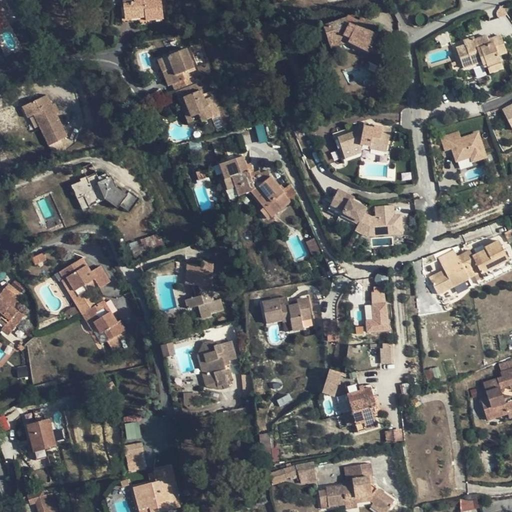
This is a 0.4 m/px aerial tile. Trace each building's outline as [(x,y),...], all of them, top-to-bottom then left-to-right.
[(134,0),(134,2),(124,3),(126,19),(145,17),(146,20),(164,19),(161,0),(134,0)] [(0,4),(0,24),(8,19),(0,4)] [(348,15),(346,18),(348,22),(355,25),(356,24),(372,31),(375,24),(360,17),(359,20),(348,15)] [(346,18),(322,26),(328,43),(343,38),(345,44),(349,42),(368,52),(369,51),(378,55),(386,39),(372,31),(356,24),(355,25),(348,22),(346,18)] [(0,30),(11,24),(8,19),(0,24),(0,30)] [(324,50),(330,48),(328,43),(322,26),(316,28),(324,50)] [(473,37),(463,40),(472,65),(481,62),(483,68),(487,67),(501,62),(498,55),(506,52),(500,35),(488,40),(486,35),(475,39),(473,37)] [(328,43),(330,48),(330,49),(345,44),(343,38),(328,43)] [(472,65),(463,40),(462,41),(464,45),(456,48),(463,68),(472,65)] [(158,60),(163,72),(166,70),(172,84),(190,77),(188,73),(195,70),(186,48),(158,60)] [(503,69),(501,62),(487,67),(489,73),(503,69)] [(169,86),(172,84),(166,70),(163,72),(169,86)] [(175,92),(194,84),(191,77),(190,77),(172,84),(175,92)] [(182,97),(202,89),(203,89),(200,81),(194,84),(175,92),(178,99),(182,97)] [(219,114),(220,116),(230,114),(218,88),(210,91),(219,114)] [(188,111),(184,113),(189,124),(192,123),(199,119),(201,122),(208,119),(219,114),(210,91),(204,94),(202,89),(182,97),(188,111)] [(51,104),(47,95),(22,107),(27,118),(34,115),(49,146),(67,137),(56,114),(51,104)] [(178,99),(184,113),(188,111),(182,97),(178,99)] [(511,102),(501,109),(511,129),(511,102)] [(55,103),(51,104),(56,114),(60,112),(55,103)] [(148,131),(144,117),(133,106),(128,119),(141,133),(148,131)] [(156,114),(144,117),(148,131),(160,127),(156,114)] [(234,124),(230,114),(220,116),(225,128),(234,124)] [(334,133),(331,123),(322,126),(325,136),(334,133)] [(358,131),(350,133),(355,146),(360,144),(370,146),(370,149),(386,152),(390,129),(373,125),(373,127),(363,126),(359,126),(358,131)] [(459,130),(439,136),(444,151),(451,149),(458,168),(488,158),(479,130),(461,136),(459,130)] [(342,150),(355,146),(350,133),(338,137),(342,150)] [(343,154),(356,150),(355,146),(342,150),(343,154)] [(251,192),(264,207),(288,199),(282,190),(270,176),(268,171),(260,173),(260,171),(250,174),(244,156),(219,164),(228,189),(234,187),(238,196),(251,192)] [(210,176),(207,169),(196,173),(199,180),(210,176)] [(83,197),(89,207),(105,200),(117,209),(119,206),(129,213),(139,198),(129,191),(126,194),(116,187),(111,176),(108,177),(106,173),(97,177),(96,174),(87,178),(86,176),(79,179),(80,181),(71,186),(77,199),(83,197)] [(288,199),(297,196),(290,184),(282,190),(288,199)] [(368,233),(372,216),(364,212),(366,207),(352,200),(345,196),(347,192),(338,188),(335,195),(340,198),(336,206),(344,210),(342,213),(359,222),(356,228),(364,232),(368,233)] [(340,198),(335,195),(331,203),(336,206),(340,198)] [(82,210),(89,207),(83,197),(77,199),(82,210)] [(291,202),(288,199),(264,207),(265,210),(266,210),(271,217),(291,202)] [(377,216),(372,216),(368,233),(393,232),(393,227),(402,227),(401,215),(394,215),(391,215),(391,205),(376,205),(377,216)] [(268,220),(271,217),(266,210),(265,210),(262,213),(268,220)] [(504,236),(511,233),(508,228),(502,231),(504,236)] [(151,235),(157,248),(166,244),(160,231),(151,235)] [(139,256),(157,248),(151,235),(133,243),(139,256)] [(232,253),(229,236),(213,240),(216,256),(232,253)] [(481,247),(482,249),(484,252),(472,259),(481,274),(488,270),(507,259),(496,240),(481,247)] [(482,249),(470,256),(472,259),(484,252),(482,249)] [(481,274),(472,259),(470,256),(467,251),(455,258),(451,252),(437,260),(444,273),(446,275),(430,284),(441,304),(472,287),(468,280),(481,274)] [(39,254),(29,258),(32,266),(43,262),(39,254)] [(510,264),(507,259),(488,270),(481,274),(484,278),(510,264)] [(76,298),(85,292),(82,286),(92,281),(97,290),(108,284),(97,265),(86,271),(79,260),(57,272),(62,280),(64,278),(76,298)] [(189,287),(195,287),(201,287),(203,295),(197,297),(187,299),(189,308),(197,306),(200,319),(210,316),(210,314),(223,312),(221,301),(212,302),(209,288),(213,288),(214,263),(206,262),(205,268),(190,267),(190,277),(189,287)] [(362,273),(362,274),(354,275),(355,284),(364,283),(364,289),(375,287),(374,273),(362,273)] [(428,282),(430,284),(446,275),(444,273),(428,282)] [(94,307),(85,292),(76,298),(64,278),(62,280),(60,281),(89,332),(94,329),(84,312),(94,307)] [(195,287),(197,297),(203,295),(201,287),(195,287)] [(0,322),(3,325),(9,330),(20,317),(10,308),(16,300),(2,288),(0,290),(0,322)] [(366,333),(389,331),(386,290),(371,292),(372,304),(364,305),(366,333)] [(280,300),(263,303),(267,323),(284,320),(284,322),(293,320),(295,330),(306,328),(304,320),(312,318),(308,298),(300,300),(300,304),(291,306),(290,305),(286,306),(285,304),(281,305),(280,300)] [(94,329),(89,332),(98,347),(104,343),(108,352),(116,347),(112,338),(122,333),(116,324),(114,326),(100,304),(94,307),(84,312),(94,329)] [(0,329),(6,334),(9,330),(3,325),(0,328),(0,329)] [(159,345),(162,357),(171,354),(168,342),(159,345)] [(222,364),(226,363),(225,361),(233,358),(229,342),(212,347),(211,342),(201,344),(204,355),(201,355),(204,364),(202,365),(205,377),(203,378),(205,386),(213,383),(215,387),(220,385),(221,389),(229,386),(227,378),(230,377),(228,370),(224,371),(222,364)] [(380,344),(381,364),(392,363),(391,343),(380,344)] [(200,378),(203,378),(205,377),(202,365),(197,366),(200,378)] [(507,414),(511,412),(511,395),(504,398),(500,388),(509,385),(511,390),(511,389),(511,368),(500,371),(502,377),(483,383),(488,398),(481,399),(487,420),(507,414)] [(249,376),(241,376),(243,395),(250,394),(249,376)] [(338,396),(341,386),(334,383),(330,393),(338,396)] [(122,385),(119,388),(119,398),(127,391),(122,385)] [(378,426),(375,416),(372,408),(376,407),(373,395),(374,395),(371,385),(360,388),(361,391),(353,393),(352,391),(346,392),(351,410),(355,423),(358,432),(378,426)] [(195,393),(182,393),(182,397),(181,401),(183,405),(186,409),(195,409),(195,393)] [(377,394),(374,395),(373,395),(376,407),(372,408),(375,416),(382,414),(377,394)] [(244,408),(243,395),(240,395),(218,398),(220,412),(244,408)] [(79,414),(74,414),(75,424),(85,423),(84,408),(79,409),(79,414)] [(346,426),(355,423),(351,410),(342,412),(346,426)] [(35,416),(36,422),(46,420),(44,413),(35,416)] [(3,418),(0,419),(0,433),(8,430),(3,418)] [(46,449),(56,447),(49,419),(46,420),(36,422),(27,425),(36,460),(48,457),(46,449)] [(125,423),(126,440),(141,439),(139,422),(125,423)] [(272,434),(259,436),(260,446),(261,463),(275,461),(272,434)] [(142,467),(138,455),(125,458),(129,471),(142,467)] [(295,467),(283,471),(286,479),(290,478),(290,480),(296,478),(297,481),(299,480),(300,484),(315,482),(312,462),(295,465),(295,467)] [(345,480),(352,479),(352,478),(372,475),(371,463),(343,467),(345,480)] [(154,470),(154,473),(156,482),(151,483),(151,482),(133,487),(139,511),(163,511),(178,509),(173,488),(175,487),(169,466),(154,470)] [(273,483),(286,479),(283,471),(270,475),(273,483)] [(356,498),(356,504),(370,502),(373,503),(384,511),(386,511),(393,504),(392,503),(394,501),(374,486),(372,475),(352,478),(352,479),(352,483),(353,488),(343,490),(342,485),(326,487),(326,491),(318,491),(320,504),(328,502),(329,506),(345,503),(344,500),(356,498)] [(47,504),(43,492),(23,498),(24,503),(28,501),(30,506),(36,504),(38,511),(57,511),(54,501),(47,504)] [(357,508),(356,504),(356,498),(344,500),(345,503),(346,510),(357,508)] [(460,500),(460,509),(477,509),(477,499),(460,500)] [(377,511),(384,511),(373,503),(370,507),(377,511)]
